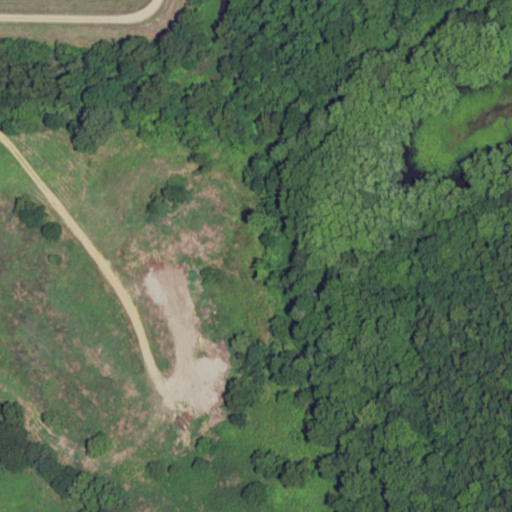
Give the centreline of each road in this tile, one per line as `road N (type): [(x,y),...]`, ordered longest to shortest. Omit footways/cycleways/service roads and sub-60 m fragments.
road 1 (residential): [(0,130),(130,312),(157,417)]
road 2 (residential): [(0,18),(130,19),(145,16),(157,0)]
